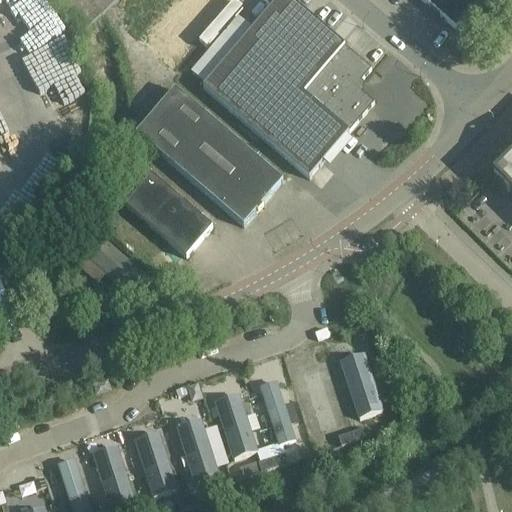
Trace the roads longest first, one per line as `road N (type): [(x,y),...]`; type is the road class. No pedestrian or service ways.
road 1 (residential): [(0,462),(9,452),(112,421),(152,388),(283,343),(302,311),(294,267)]
road 2 (unclassified): [(294,267),(184,322),(0,384)]
road 3 (unclassified): [(476,114),(346,0)]
road 4 (residential): [(511,304),(401,196)]
